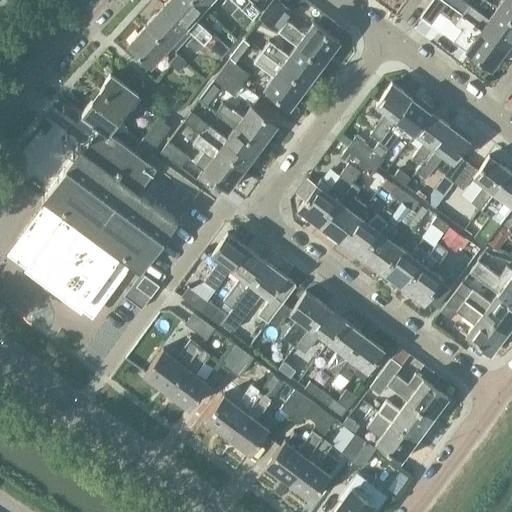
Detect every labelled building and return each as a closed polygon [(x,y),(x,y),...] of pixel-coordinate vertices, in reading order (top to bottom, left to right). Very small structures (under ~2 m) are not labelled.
[(195,0),(166,0),(162,4),(186,26),(186,27),(194,34),(203,43),(210,49),(212,50),(220,41),(194,18),(204,7),(195,0)] [(238,4),(233,0),(225,0),(221,5),(230,13),(231,12),(238,4)] [(233,0),(238,4),(244,9),(251,16),(259,7),(251,0),(233,0)] [(278,0),(271,0),(260,16),(277,29),(296,43),(323,62),(339,41),(313,21),(311,24),(297,28),(285,19),(292,10),(291,9),(278,0)] [(430,0),(419,15),(431,24),(439,12),(460,27),(452,38),(465,48),(491,68),(507,47),(443,0),(430,0)] [(455,0),(456,0),(452,6),(507,47),(511,39),(511,17),(496,6),(487,18),(469,4),(463,0),(455,0)] [(511,0),(500,0),(496,6),(511,17),(511,0)] [(186,26),(162,4),(145,24),(169,45),(186,27),(186,26)] [(238,4),(231,12),(236,18),(238,16),(244,9),(238,4)] [(169,45),(145,24),(127,43),(151,65),(169,45)] [(203,43),(194,34),(186,43),(195,51),(198,48),(203,43)] [(269,40),(261,50),(307,84),(323,62),(296,43),(288,54),(269,40)] [(203,43),(198,48),(205,55),(210,49),(203,43)] [(307,84),(261,50),(254,60),(273,74),(264,86),(291,106),(307,84)] [(168,62),(177,70),(185,61),(177,53),(168,62)] [(229,58),(221,68),(241,82),(248,73),(229,58)] [(241,82),(221,68),(213,79),(232,94),(241,82)] [(108,132),(109,131),(138,93),(110,72),(81,112),(99,125),(108,132)] [(204,92),(199,97),(207,103),(218,88),(211,82),(204,92)] [(379,140),(411,97),(391,82),(375,104),(385,112),(370,133),(379,140)] [(411,97),(379,140),(388,146),(395,135),(399,138),(406,143),(413,132),(429,111),(411,97)] [(234,126),(260,146),(277,124),(251,104),(242,115),(223,101),(215,112),(234,126)] [(260,146),(234,126),(226,137),(190,111),(183,121),(199,133),(245,167),(260,146)] [(429,111),(413,132),(423,139),(411,156),(420,163),(449,125),(429,111)] [(157,118),(144,136),(155,143),(156,144),(168,126),(163,122),(157,118)] [(108,132),(99,125),(82,149),(79,146),(41,197),(48,202),(128,261),(140,270),(178,219),(173,216),(187,196),(168,181),(153,201),(138,190),(156,166),(139,153),(138,152),(134,150),(109,131),(108,132)] [(420,163),(415,169),(424,177),(433,164),(444,172),(443,174),(453,181),(467,161),(457,154),(471,136),(459,128),(457,131),(449,125),(420,163)] [(245,167),(199,133),(192,142),(205,152),(196,164),(229,188),(245,167)] [(137,145),(134,150),(138,152),(139,153),(143,149),(148,152),(155,143),(144,136),(137,145)] [(366,159),(373,150),(355,136),(348,146),(366,159)] [(168,140),(160,151),(179,166),(187,155),(168,140)] [(348,146),(340,156),(348,161),(359,169),(366,159),(348,146)] [(373,150),(366,159),(376,167),(383,157),(373,150)] [(467,161),(453,181),(462,188),(472,174),(483,182),(470,199),(480,206),(508,167),(488,153),(477,168),(467,161)] [(376,167),(366,159),(359,169),(369,176),(376,167)] [(319,178),(297,208),(318,224),(337,198),(338,198),(351,180),(359,169),(348,161),(329,186),(319,178)] [(490,214),(474,236),(483,242),(499,221),(499,220),(511,202),(511,170),(508,167),(480,206),(490,214)] [(410,178),(398,169),(392,175),(404,185),(410,178)] [(351,180),(338,198),(337,198),(318,224),(339,239),(358,214),(366,204),(353,194),(359,186),(351,180)] [(401,201),(406,193),(394,184),(389,192),(401,201)] [(406,193),(401,201),(387,220),(360,255),(381,271),(401,245),(389,236),(396,227),(394,225),(399,219),(412,227),(427,208),(421,204),(416,211),(413,209),(418,202),(406,193)] [(128,261),(48,202),(43,208),(41,206),(17,239),(19,240),(11,251),(28,264),(26,266),(79,305),(80,303),(91,311),(99,300),(101,302),(126,269),(124,267),(128,261)] [(511,202),(499,220),(508,228),(511,222),(511,202)] [(358,214),(339,239),(360,255),(387,220),(376,211),(368,221),(358,214)] [(448,224),(436,215),(430,223),(442,232),(448,224)] [(449,226),(439,239),(455,251),(457,248),(461,250),(468,240),(465,237),(449,226)] [(505,236),(495,229),(486,242),(496,249),(505,236)] [(230,267),(246,246),(227,232),(211,253),(219,259),(203,280),(215,289),(230,267)] [(411,252),(401,245),(381,271),(403,286),(434,244),(423,236),(411,252)] [(437,239),(434,244),(403,286),(424,302),(426,299),(435,306),(450,287),(440,280),(443,276),(432,268),(447,247),(437,239)] [(246,246),(230,267),(241,275),(223,300),(232,306),(266,260),(246,246)] [(266,260),(232,306),(226,314),(221,320),(233,329),(262,291),(270,296),(258,312),(267,319),(282,300),(295,282),(266,260)] [(477,260),(469,271),(497,291),(511,302),(511,269),(506,266),(499,276),(477,260)] [(141,272),(139,271),(123,294),(141,308),(150,296),(158,284),(141,272)] [(462,283),(455,292),(506,330),(511,322),(511,302),(497,291),(489,301),(472,289),(471,290),(462,283)] [(200,309),(207,299),(188,285),(180,295),(200,309)] [(282,300),(267,319),(278,327),(289,311),(297,317),(283,335),(296,344),(325,304),(306,289),(292,308),(282,300)] [(506,330),(455,292),(441,310),(451,317),(456,310),(473,322),(465,333),(490,352),(506,330)] [(210,317),(219,324),(221,320),(226,314),(217,307),(207,299),(200,309),(210,317)] [(345,318),(325,304),(296,344),(305,351),(318,333),(328,340),(345,318)] [(213,327),(192,311),(184,322),(205,338),(213,327)] [(345,318),(328,340),(339,348),(327,364),(335,370),(337,368),(363,332),(345,318)] [(383,347),(363,332),(337,368),(349,378),(354,371),(364,378),(371,368),(369,366),(373,361),(376,358),(382,349),(383,347)] [(163,347),(143,373),(166,389),(199,345),(189,337),(175,356),(163,347)] [(229,369),(243,349),(233,342),(219,361),(229,369)] [(199,345),(166,389),(188,406),(208,381),(195,371),(209,353),(199,345)] [(243,349),(229,369),(238,376),(253,356),(243,349)] [(376,358),(373,361),(377,365),(387,352),(382,349),(376,358)] [(376,376),(386,383),(406,398),(432,417),(447,396),(440,390),(432,385),(415,372),(407,382),(394,372),(401,364),(391,356),(376,376)] [(283,360),(277,367),(289,376),(295,369),(283,360)] [(273,373),(260,390),(227,435),(249,452),(269,426),(256,417),(283,381),(273,373)] [(439,375),(432,385),(440,390),(447,381),(439,375)] [(386,383),(376,376),(369,386),(379,393),(386,383)] [(316,397),(322,389),(309,379),(303,387),(316,397)] [(227,435),(260,390),(252,383),(237,402),(224,392),(204,418),(227,435)] [(290,414),(304,395),(294,387),(279,407),(290,414)] [(336,399),(322,389),(316,397),(341,415),(355,395),(345,387),(336,399)] [(304,395),(290,414),(299,421),(314,402),(304,395)] [(432,417),(406,398),(398,408),(386,398),(377,409),(378,409),(390,419),(416,438),(432,417)] [(314,402),(305,414),(316,422),(312,428),(321,435),(328,425),(335,417),(325,410),(314,402)] [(378,409),(366,426),(378,435),(374,440),(401,459),(416,438),(390,419),(378,409)] [(358,424),(346,415),(340,423),(352,432),(358,424)] [(288,481),(322,436),(321,435),(312,428),(305,438),(294,430),(287,440),(285,438),(266,464),(288,481)] [(350,460),(365,440),(354,432),(339,452),(350,460)] [(322,436),(288,481),(310,497),(338,460),(325,450),(331,442),(322,436)] [(365,440),(350,460),(360,467),(375,447),(365,440)] [(407,476),(399,469),(386,486),(394,493),(407,476)] [(357,471),(338,495),(342,498),(332,511),(366,511),(373,503),(377,506),(386,494),(357,471)]
